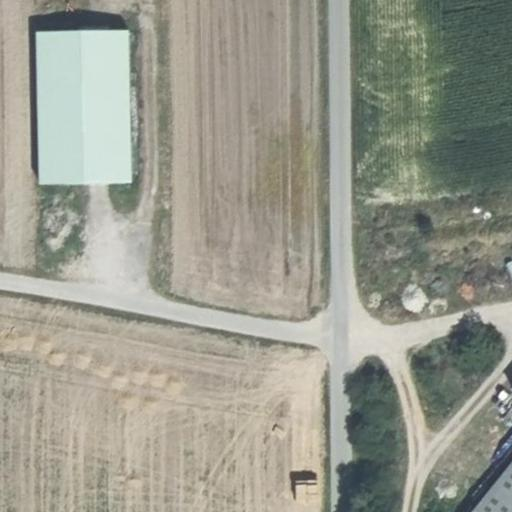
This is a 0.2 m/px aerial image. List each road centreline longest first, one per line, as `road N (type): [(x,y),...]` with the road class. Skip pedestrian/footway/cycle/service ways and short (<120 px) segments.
road 1 (unknown): [(387,328),(413,397),(452,435)]
road 2 (unknown): [(511,306),(387,328)]
